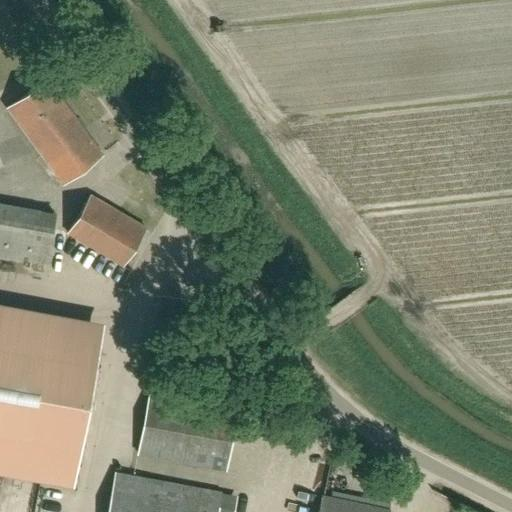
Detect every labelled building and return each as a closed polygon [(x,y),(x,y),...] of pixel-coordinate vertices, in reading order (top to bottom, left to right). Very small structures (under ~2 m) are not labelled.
[(101,154),(46,79),(7,108),(62,183),(101,154)] [(144,227),(89,195),(67,233),(122,265),(144,227)] [(0,203),(0,257),(45,259),(47,205),(0,203)] [(0,470),(71,483),(93,364),(0,346),(0,470)] [(137,453),(224,469),(236,410),(148,393),(137,453)] [(216,511),(221,493),(114,473),(106,511),(216,511)] [(318,511),(387,511),(388,511),(321,497),(318,511)]
